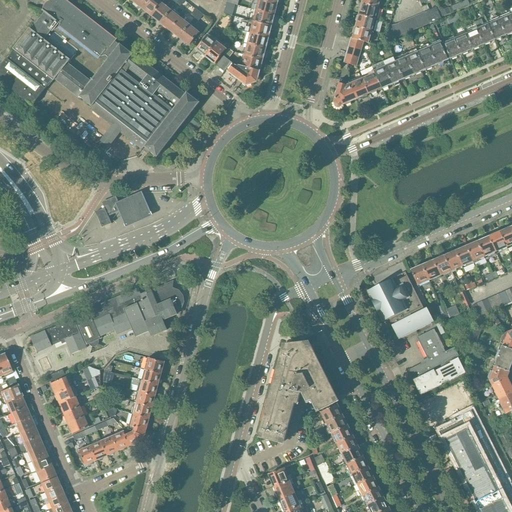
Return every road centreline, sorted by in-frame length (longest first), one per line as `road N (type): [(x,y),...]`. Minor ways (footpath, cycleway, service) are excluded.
road 1 (tertiary): [(232,234),(212,270),(159,457)]
road 2 (residential): [(207,178),(106,182),(68,170),(0,120)]
road 3 (secondary): [(511,80),(329,157)]
road 4 (secondary): [(332,276),(511,200)]
road 5 (residential): [(247,124),(223,96),(99,0)]
road 6 (tertiary): [(236,453),(269,321),(280,300),(308,288)]
road 7 (tertiary): [(451,511),(370,349)]
road 8 (residential): [(0,334),(7,334),(80,492)]
road 9 (secondary): [(62,295),(219,221)]
road 10 (tertiary): [(345,362),(419,511)]
road 11 (residential): [(303,128),(338,0)]
road 12 (residential): [(300,0),(268,120)]
